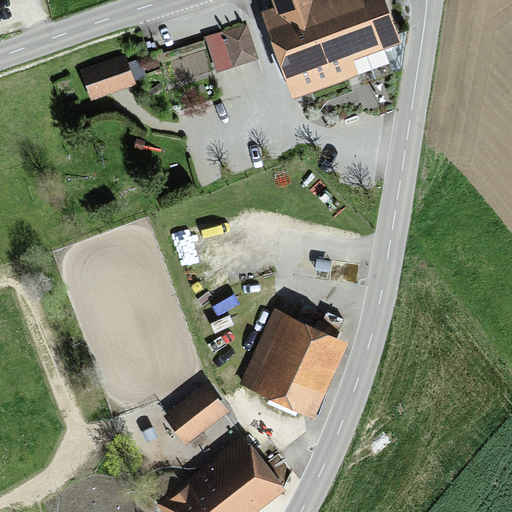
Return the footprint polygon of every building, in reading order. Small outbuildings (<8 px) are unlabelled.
[(272,0),(274,4),(262,8),(294,96),(359,72),(354,59),(384,48),(383,46),(401,39),(386,0),(272,0)] [(258,58),(247,23),(211,34),(212,38),(206,40),(216,71),(258,58)] [(81,70),(92,100),(136,83),(125,53),(81,70)] [(134,145),(142,148),(145,139),(137,136),(134,145)] [(314,415),(349,340),(275,307),(240,382),(271,395),(268,402),(296,415),(299,408),(314,415)] [(238,373),(230,365),(220,374),(227,383),(238,373)] [(228,410),(206,382),(164,414),(186,443),(189,440),(193,447),(207,436),(202,430),(228,410)] [(156,502),(163,511),(255,511),(286,488),(243,434),(156,502)]
